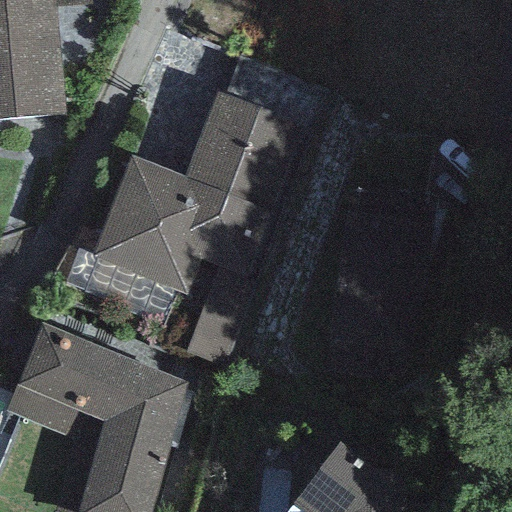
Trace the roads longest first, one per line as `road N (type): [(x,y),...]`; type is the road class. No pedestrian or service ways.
road 1 (residential): [(456,511),(511,0)]
road 2 (residential): [(156,0),(100,132),(0,309)]
